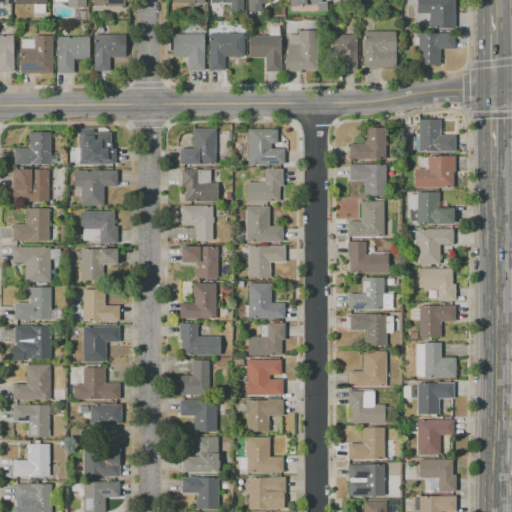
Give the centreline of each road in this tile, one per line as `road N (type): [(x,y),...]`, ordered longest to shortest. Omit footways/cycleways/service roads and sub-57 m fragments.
road 1 (residential): [(152,0),(153,511)]
road 2 (tertiary): [(433,91),(381,102),(0,103)]
road 3 (residential): [(315,102),(315,511)]
road 4 (secondary): [(495,177),(494,511)]
